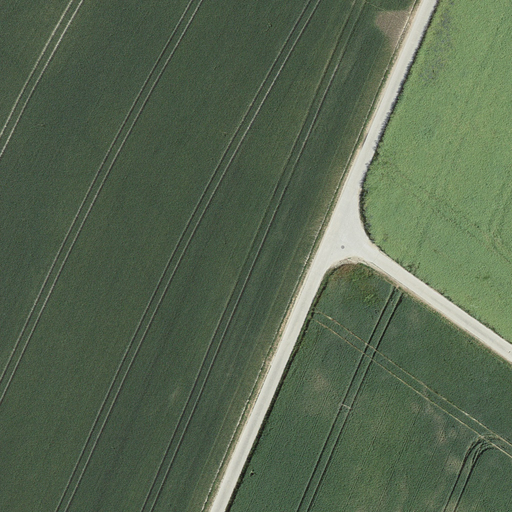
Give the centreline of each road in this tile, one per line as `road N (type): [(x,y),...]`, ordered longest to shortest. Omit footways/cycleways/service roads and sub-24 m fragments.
road 1 (track): [(434,0),(218,511)]
road 2 (track): [(336,231),(511,356)]
